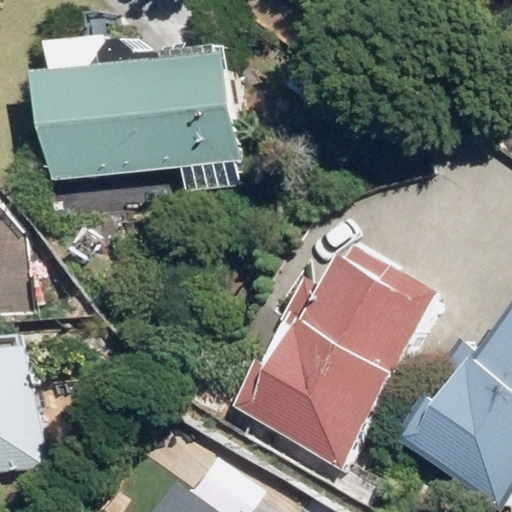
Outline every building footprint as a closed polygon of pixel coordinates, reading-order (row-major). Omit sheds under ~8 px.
[(379,0),(394,12),(403,0),(379,0)] [(269,184),(264,37),(194,39),(194,51),(68,55),(71,174),(196,170),(196,186),(269,184)] [(349,291),(316,273),(247,399),(367,464),(465,284),(379,237),(349,291)] [(511,494),(511,339),(506,348),(481,331),(460,360),(483,376),(475,388),(465,382),(427,435),(511,494)] [(0,475),(67,473),(62,342),(0,344),(0,475)] [(277,511),(269,511),(219,475),(192,511),(333,511),(325,506),(320,511),(292,511),(282,505),(277,511)]
